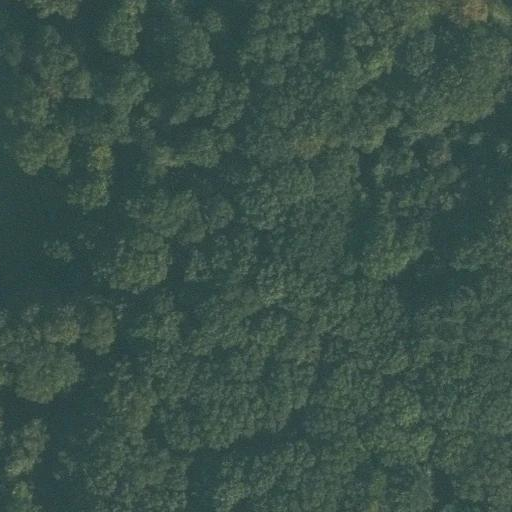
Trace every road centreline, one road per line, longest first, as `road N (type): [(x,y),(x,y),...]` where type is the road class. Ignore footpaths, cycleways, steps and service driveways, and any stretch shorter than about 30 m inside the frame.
road 1 (track): [(0,58),(92,332)]
road 2 (unknown): [(390,0),(248,175)]
road 3 (unknown): [(305,511),(281,423),(226,319)]
road 4 (track): [(92,332),(197,511)]
road 5 (track): [(92,332),(73,363),(35,511)]
